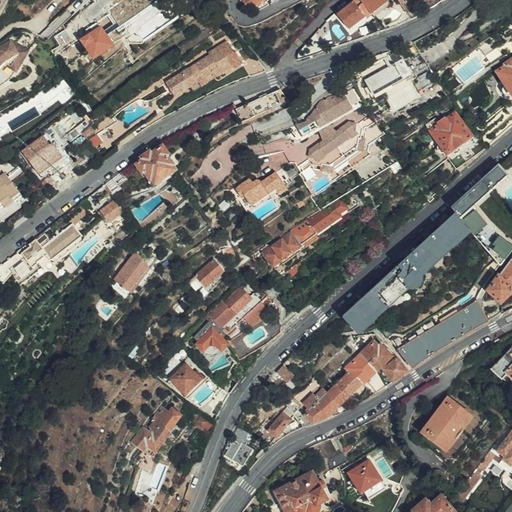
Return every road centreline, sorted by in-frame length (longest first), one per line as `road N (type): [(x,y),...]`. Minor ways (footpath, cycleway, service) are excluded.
road 1 (tertiary): [(460,0),(408,32),(197,108),(0,246)]
road 2 (tertiary): [(191,511),(221,430),(256,375),(511,138)]
road 3 (tertiary): [(511,319),(365,409),(294,441),(228,511)]
road 4 (unknown): [(441,360),(441,387),(421,441),(459,477)]
road 5 (unknown): [(342,55),(357,63),(360,79),(280,136)]
